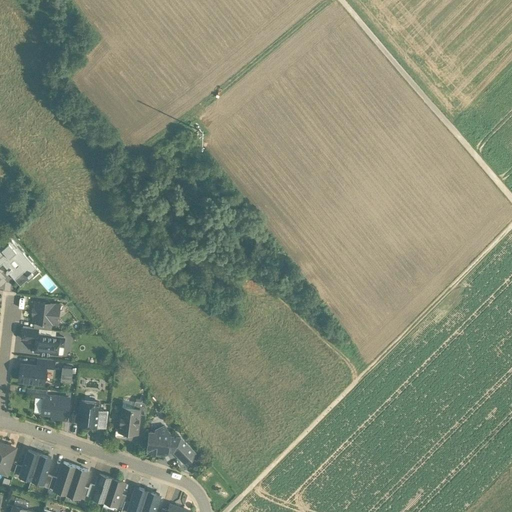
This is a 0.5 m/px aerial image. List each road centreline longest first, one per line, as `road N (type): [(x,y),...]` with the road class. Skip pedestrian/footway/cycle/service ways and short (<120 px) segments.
road 1 (track): [(511,227),(225,511)]
road 2 (track): [(342,0),(511,198)]
road 3 (track): [(332,0),(144,154)]
road 4 (residential): [(0,422),(178,480),(200,495),(205,511)]
